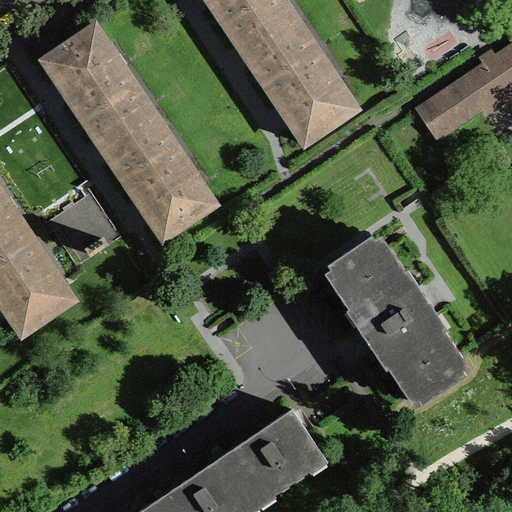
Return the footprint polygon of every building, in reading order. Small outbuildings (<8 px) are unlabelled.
[(208,0),(225,25),(261,0),(208,0)] [(299,35),(283,12),(289,8),(283,0),(261,0),(225,25),(240,47),(265,84),(317,49),(305,31),(299,35)] [(108,43),(95,25),(43,60),(59,83),(84,120),(136,85),(123,67),(117,71),(101,48),(108,43)] [(420,109),(438,136),(511,86),(511,46),(458,83),(420,109)] [(323,71),(329,67),(317,49),(265,84),(280,106),(305,144),(357,109),(345,91),(339,95),(323,71)] [(99,142),(123,179),(175,144),(163,126),(157,131),(141,107),(148,103),(136,85),(84,120),(99,142)] [(187,162),(175,144),(123,179),(138,201),(164,239),(216,204),(203,186),(197,190),(181,166),(187,162)] [(0,261),(34,239),(22,221),(16,226),(0,202),(0,201),(6,198),(0,188),(0,261)] [(411,289),(401,274),(405,271),(388,245),(382,249),(373,235),(328,265),(337,279),(331,283),(349,309),(354,306),(364,321),(357,326),(363,335),(376,354),(383,350),(393,365),(389,368),(407,394),(412,390),(422,404),(466,374),(457,360),(463,356),(445,330),(441,333),(431,318),(437,313),(418,285),(411,289)] [(34,239),(0,261),(0,301),(22,334),(74,299),(62,281),(56,285),(40,261),(46,257),(34,239)] [(260,507),(261,507),(259,504),(325,460),(327,462),(328,461),(292,408),(241,442),(224,454),(260,507)] [(260,507),(224,454),(174,488),(157,499),(165,511),(247,511),(258,505),(260,507)] [(165,511),(157,499),(137,511),(165,511)]
